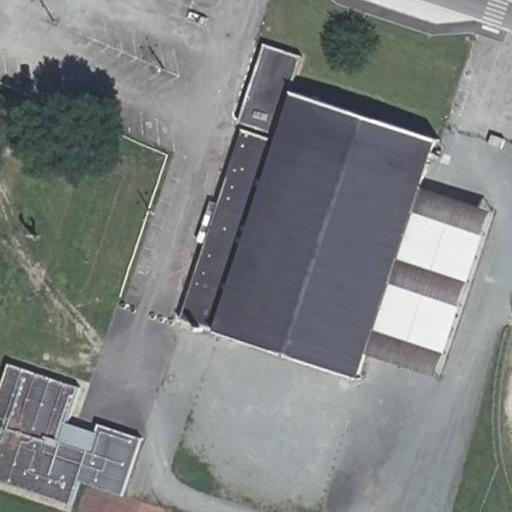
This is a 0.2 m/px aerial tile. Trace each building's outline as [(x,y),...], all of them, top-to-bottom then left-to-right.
[(302,55),(268,45),(243,123),(282,135),(280,140),(247,129),(222,204),(209,241),(184,318),(358,377),(367,349),(420,184),(435,137),(297,91),(293,103),(286,101),(302,55)] [(511,133),(443,110),(438,128),(511,153),(511,133)] [(420,184),(367,349),(440,372),(493,206),(420,184)] [(196,237),(209,241),(222,205),(208,200),(196,237)] [(125,493),(144,436),(100,420),(91,445),(64,436),(81,385),(10,361),(0,390),(0,414),(7,417),(0,437),(0,477),(72,502),(80,478),(125,493)]
